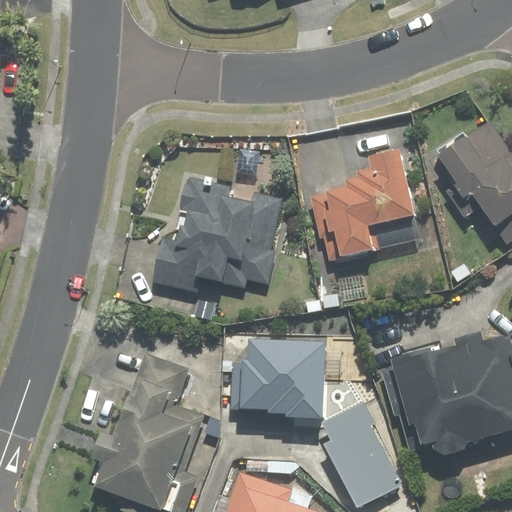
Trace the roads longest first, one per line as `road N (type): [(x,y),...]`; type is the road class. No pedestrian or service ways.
road 1 (residential): [(497,6),(418,47),(350,67),(271,77),(93,71)]
road 2 (residential): [(93,71),(57,286),(0,473)]
